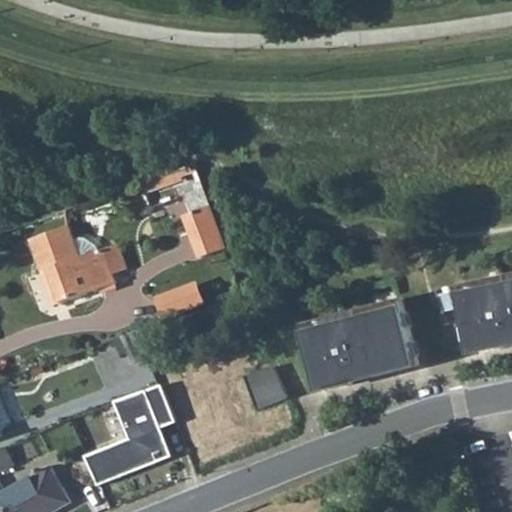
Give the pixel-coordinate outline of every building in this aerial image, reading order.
[(186,182),(182,171),(146,184),(149,194),(186,182)] [(183,214),(206,205),(201,192),(178,201),(183,214)] [(217,219),(213,208),(194,216),(203,237),(198,239),(207,260),(232,249),(217,219)] [(203,237),(194,216),(189,218),(198,239),(203,237)] [(36,239),(47,270),(55,268),(68,302),(121,283),(118,274),(130,270),(120,243),(99,250),(97,245),(95,243),(91,241),(86,239),(82,239),(78,240),(72,225),(36,239)] [(61,305),(68,302),(55,268),(47,270),(61,305)] [(511,275),(463,285),(477,352),(498,348),(497,342),(510,339),(508,331),(511,329),(511,275)] [(344,378),(357,375),(355,367),(364,365),(361,354),(368,352),(373,371),(374,377),(420,365),(402,299),(307,324),(324,390),(336,387),(346,385),(344,378)] [(163,347),(155,326),(137,332),(146,353),(163,347)] [(146,353),(137,332),(124,337),(133,360),(146,355),(146,353)] [(355,367),(357,375),(373,371),(368,352),(361,354),(364,365),(355,367)] [(242,364),(246,377),(277,366),(272,354),(242,364)] [(291,380),(285,363),(277,366),(283,382),(291,380)] [(246,377),(259,411),(274,405),(289,399),(283,382),(277,366),(246,377)] [(166,385),(119,402),(135,440),(91,458),(105,486),(177,456),(167,429),(181,422),(166,385)] [(14,424),(0,392),(0,436),(5,434),(4,432),(14,424)] [(0,451),(0,473),(7,487),(28,476),(11,445),(0,451)] [(53,467),(4,494),(12,509),(6,511),(55,511),(72,502),(53,467)] [(0,486),(0,511),(6,511),(12,509),(4,494),(0,486)]
